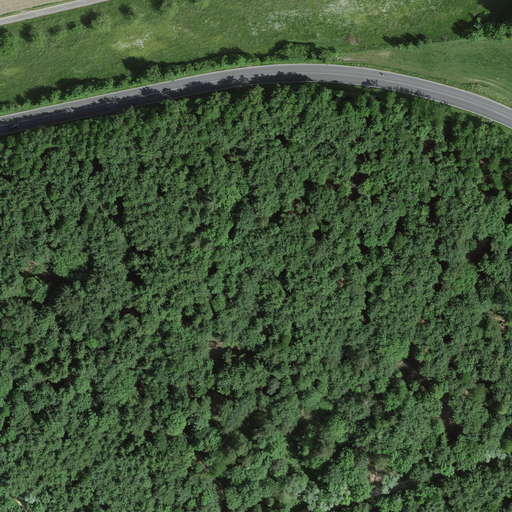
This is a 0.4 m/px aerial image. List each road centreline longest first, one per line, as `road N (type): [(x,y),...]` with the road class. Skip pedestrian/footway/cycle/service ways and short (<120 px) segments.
road 1 (primary): [(511,119),(434,91),(325,72),(216,80),(0,125)]
road 2 (track): [(312,511),(511,451)]
